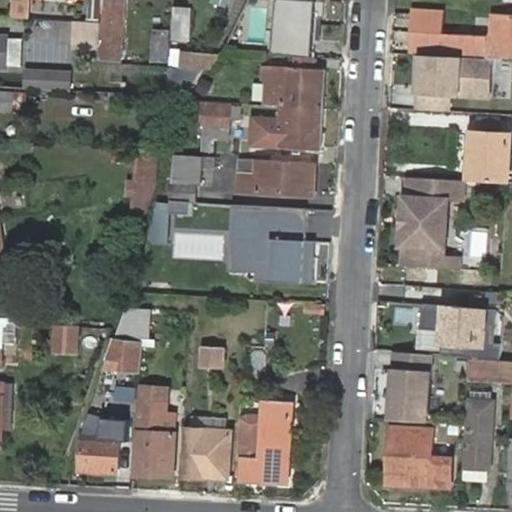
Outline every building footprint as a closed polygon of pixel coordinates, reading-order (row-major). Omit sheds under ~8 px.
[(16,0),(16,17),(34,18),(34,0),(16,0)] [(314,58),(326,59),(329,0),(277,0),(275,56),(297,57),(314,58)] [(174,9),(172,36),(196,44),(197,46),(211,50),(221,21),(189,11),(186,14),(174,9)] [(442,14),(413,12),(411,54),(428,55),(499,59),(511,60),(511,17),(491,16),(490,40),(441,37),(442,14)] [(106,15),(104,58),(119,60),(122,16),(106,15)] [(31,61),(76,63),(76,48),(99,48),(100,21),(32,19),(31,61)] [(155,32),(153,61),(167,62),(168,32),(155,32)] [(15,38),(15,65),(27,65),(28,38),(15,38)] [(182,52),(181,69),(210,71),(215,63),(209,62),(210,55),(182,52)] [(499,59),(428,55),(425,110),(456,112),(457,98),(497,100),(499,59)] [(314,58),(297,57),(296,68),(314,69),(314,58)] [(78,90),(79,68),(32,65),(31,87),(78,90)] [(283,108),(322,110),(325,70),(314,69),(296,68),(278,67),(264,67),(262,106),(281,108),(283,108)] [(0,112),(26,113),(27,95),(0,93),(0,112)] [(202,107),(201,130),(231,131),(231,123),(241,122),(241,109),(202,107)] [(251,120),(250,150),(279,150),(321,152),(322,110),(283,108),(281,108),(281,120),(251,120)] [(472,133),(469,181),(508,183),(510,135),(472,133)] [(159,152),(138,151),(137,183),(129,182),(128,196),(136,197),(136,204),(151,205),(158,175),(159,152)] [(217,160),(177,158),(176,183),(203,185),(203,172),(216,172),(217,160)] [(314,196),(315,164),(259,162),(258,176),(243,175),(242,192),(314,196)] [(410,198),(405,198),(404,218),(407,218),(407,228),(403,228),(402,247),(403,247),(402,267),(444,269),(445,257),(448,201),(453,202),(454,181),(411,179),(410,198)] [(453,202),(464,202),(466,181),(454,181),(453,202)] [(172,186),(171,201),(196,202),(196,187),(172,186)] [(308,209),(233,204),(231,237),(248,238),(246,272),(257,273),(256,280),(314,284),(315,258),(305,257),(306,240),(308,209)] [(248,238),(231,237),(230,271),(246,272),(248,238)] [(316,240),(306,240),(305,257),(315,258),(316,240)] [(445,257),(444,269),(460,270),(461,258),(445,257)] [(154,337),(157,308),(126,305),(123,333),(154,337)] [(495,313),(455,309),(454,329),(443,329),(440,356),(452,357),(452,355),(474,356),(474,350),(493,351),(495,313)] [(76,353),(78,327),(58,326),(57,352),(76,353)] [(141,373),(143,342),(116,340),(105,370),(141,373)] [(204,349),(204,365),(225,367),(226,351),(204,349)] [(272,351),(270,370),(284,371),(285,366),(301,368),(301,372),(315,373),(316,354),(272,351)] [(511,361),(469,358),(468,379),(511,382),(511,361)] [(438,370),(397,368),(394,421),(435,423),(438,370)] [(119,400),(141,399),(140,384),(118,385),(119,400)] [(142,399),(140,419),(161,421),(162,401),(142,399)] [(21,452),(65,455),(82,408),(23,404),(21,452)] [(472,470),(482,470),(488,471),(491,406),(471,404),(468,470),(472,470)] [(242,409),(241,431),(253,432),(254,410),(242,409)] [(140,419),(139,432),(160,433),(161,421),(140,419)] [(205,472),(225,473),(229,473),(231,433),(188,430),(184,477),(204,479),(205,472)] [(429,482),(429,486),(450,487),(451,461),(432,459),(433,431),(392,430),(389,484),(409,485),(409,480),(429,482)] [(160,433),(139,432),(137,475),(173,477),(176,434),(160,433)] [(242,461),(241,481),(287,484),(288,463),(263,461),(264,441),(242,439),(239,460),(242,461)] [(82,441),(80,472),(116,474),(118,441),(82,441)] [(225,480),(225,473),(205,472),(204,479),(225,480)]
